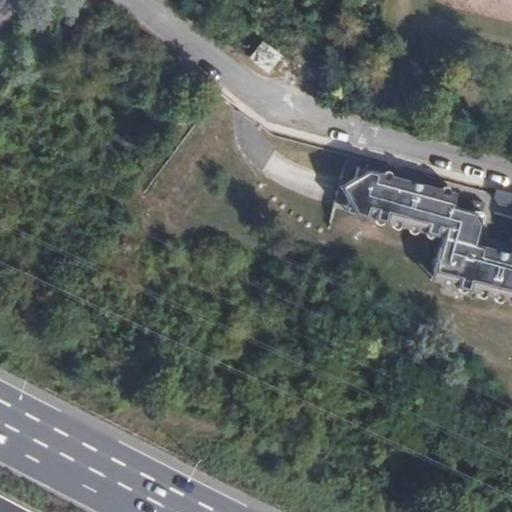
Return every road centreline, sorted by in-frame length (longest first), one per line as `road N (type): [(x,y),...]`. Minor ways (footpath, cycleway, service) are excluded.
road 1 (residential): [(138,0),(253,91),(511,171)]
road 2 (motorway): [(174,511),(0,424)]
